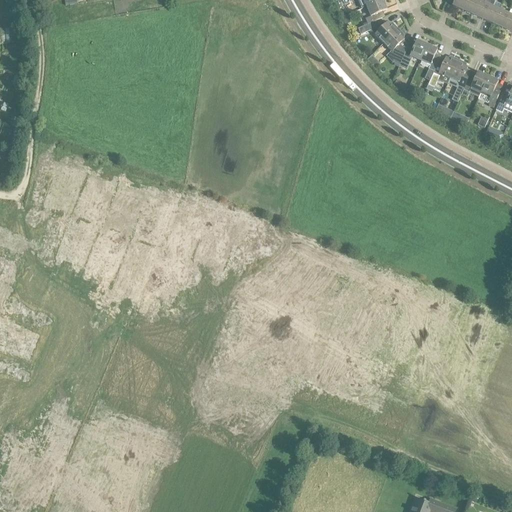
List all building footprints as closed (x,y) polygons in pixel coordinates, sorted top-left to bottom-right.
[(455,0),(454,4),(453,8),(463,12),(467,0),(455,0)] [(479,2),(474,0),(467,0),(463,12),(473,16),(479,2)] [(479,2),(473,16),(483,21),(489,6),(491,0),(490,0),(486,0),(485,4),(479,2)] [(489,6),(483,21),(493,25),(499,11),(493,8),(495,2),(491,0),(489,6)] [(366,8),(370,18),(365,20),(368,25),(385,18),(383,13),(387,11),(383,1),(366,8)] [(342,15),(348,25),(357,19),(350,9),(342,15)] [(509,15),(503,30),(511,33),(511,10),(511,11),(509,15)] [(509,15),(499,11),(493,25),(503,30),(509,15)] [(375,22),(368,25),(358,30),(361,36),(371,32),(375,36),(376,36),(384,45),(398,30),(392,24),(389,25),(388,24),(383,30),(375,22)] [(398,30),(384,45),(392,53),(396,57),(393,64),(400,67),(404,57),(405,54),(398,47),(404,42),(403,41),(404,40),(403,39),(404,36),(398,30)] [(405,54),(404,57),(410,60),(411,58),(420,62),(427,46),(418,42),(416,46),(410,44),(409,47),(405,54)] [(427,46),(420,62),(430,66),(428,70),(434,73),(441,57),(435,55),(437,50),(427,46)] [(448,60),(446,59),(439,75),(450,79),(458,61),(450,58),(448,60)] [(448,84),(448,85),(457,89),(452,101),(458,103),(458,104),(462,96),(464,91),(470,77),(469,77),(464,75),(466,70),(467,68),(466,68),(465,65),(458,61),(450,79),(448,84)] [(470,77),(464,91),(469,93),(469,94),(470,94),(479,98),(481,93),(488,77),(478,73),(477,75),(475,80),(470,77)] [(434,89),(439,77),(433,74),(428,86),(434,89)] [(478,99),(478,100),(489,105),(489,107),(493,109),(495,106),(495,105),(501,91),(495,89),(497,84),(498,82),(488,77),(481,93),(479,98),(478,99)] [(399,89),(403,84),(398,80),(394,85),(399,89)] [(1,93),(8,94),(11,83),(4,82),(1,93)] [(411,85),(408,91),(415,94),(417,88),(411,85)] [(499,106),(496,112),(502,115),(504,111),(511,114),(511,89),(509,95),(505,93),(499,106)] [(494,140),(498,131),(489,128),(485,136),(494,140)] [(411,511),(443,511),(446,506),(430,500),(429,504),(416,499),(411,511)]
